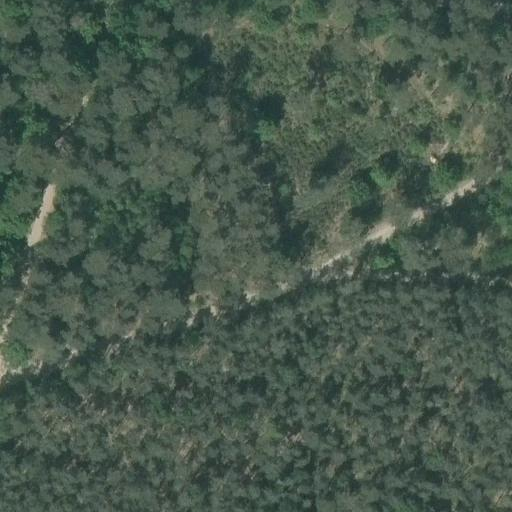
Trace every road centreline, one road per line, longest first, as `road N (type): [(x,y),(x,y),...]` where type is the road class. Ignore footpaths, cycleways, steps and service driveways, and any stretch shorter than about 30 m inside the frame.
road 1 (track): [(0,381),(318,273),(511,172)]
road 2 (track): [(122,0),(0,330)]
road 3 (track): [(318,273),(511,281)]
